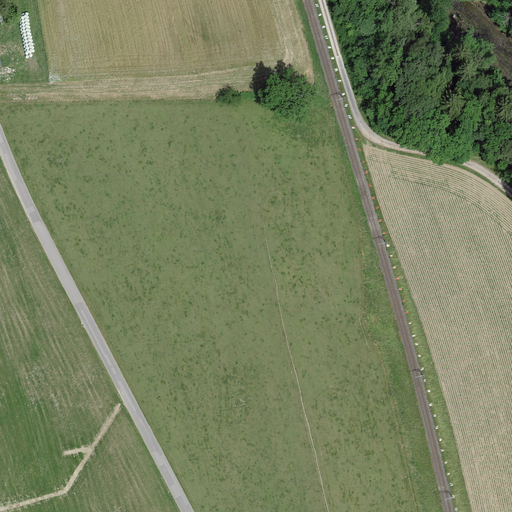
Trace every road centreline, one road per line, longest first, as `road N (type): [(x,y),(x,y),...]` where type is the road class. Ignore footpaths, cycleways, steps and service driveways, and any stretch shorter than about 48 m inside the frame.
road 1 (unclassified): [(186,511),(0,131)]
road 2 (track): [(322,0),(360,127),(370,137),(454,157),(511,192)]
